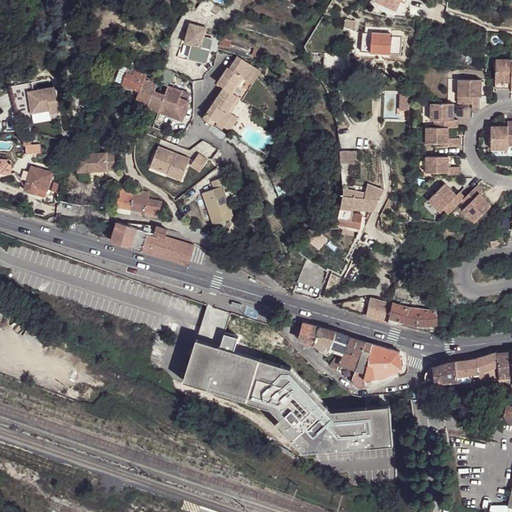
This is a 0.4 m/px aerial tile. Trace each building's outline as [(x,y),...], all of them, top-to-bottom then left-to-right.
[(394,9),(397,0),(384,0),(383,4),(394,9)] [(351,27),(362,29),(363,21),(353,19),(351,27)] [(206,31),(189,27),(185,46),(192,48),(190,61),(199,63),(207,65),(210,51),(207,50),(208,46),(211,47),(212,41),(204,39),(206,31)] [(372,33),(371,33),(369,51),(409,55),(410,37),(382,34),(372,33)] [(228,42),(220,39),(219,47),(226,49),(228,42)] [(45,43),(29,43),(29,72),(46,72),(45,43)] [(190,61),(192,48),(185,46),(182,45),(178,61),(198,66),(199,63),(190,61)] [(260,50),(251,47),(249,55),(259,57),(260,50)] [(323,51),(323,66),(345,67),(346,52),(323,51)] [(214,82),(221,86),(228,91),(237,76),(244,80),(252,67),(234,55),(226,67),(224,66),(214,82)] [(511,59),(511,56),(494,55),(493,85),(510,85),(510,82),(511,59)] [(114,79),(138,88),(143,75),(144,75),(145,73),(120,63),(114,79)] [(252,67),(244,80),(251,85),(260,72),(252,67)] [(146,106),(156,80),(144,75),(143,75),(138,88),(133,101),(146,106)] [(456,77),(456,101),(469,101),(470,101),(470,107),(478,107),(478,94),(479,94),(479,77),(456,77)] [(146,106),(170,116),(180,119),(188,101),(181,98),(178,97),(179,94),(181,90),(169,85),(156,80),(146,106)] [(236,96),(228,91),(221,86),(211,101),(200,117),(207,121),(210,117),(222,125),(230,112),(227,110),(236,96)] [(53,87),(26,92),(30,114),(48,110),(49,115),(58,113),(53,87)] [(398,91),(397,108),(407,109),(407,92),(398,91)] [(427,117),(431,117),(432,125),(445,125),(450,125),(454,125),(454,117),(450,117),(446,117),(446,113),(450,113),(451,100),(449,101),(439,101),(428,100),(427,117)] [(230,112),(222,125),(227,128),(235,116),(230,112)] [(506,146),(506,143),(511,142),(511,118),(506,118),(505,123),(489,123),(490,147),(506,146)] [(445,136),(445,125),(432,125),(423,124),(423,140),(423,141),(444,142),(444,144),(457,144),(458,137),(445,136)] [(39,141),(24,142),(24,150),(39,150),(39,141)] [(171,150),(157,145),(150,162),(167,168),(166,172),(165,173),(180,179),(188,157),(173,152),(173,154),(170,153),(171,150)] [(339,151),(338,161),(360,163),(361,151),(339,151)] [(111,152),(75,154),(76,172),(112,170),(111,152)] [(198,170),(206,158),(197,152),(189,164),(198,170)] [(445,164),(445,153),(423,153),(422,169),(444,170),(444,172),(457,172),(457,165),(445,164)] [(0,173),(8,174),(9,165),(7,165),(5,162),(5,160),(0,159),(0,173)] [(167,168),(150,162),(148,165),(166,172),(167,168)] [(29,164),(25,178),(22,188),(32,192),(34,186),(45,189),(46,185),(50,171),(29,164)] [(223,176),(209,180),(211,187),(199,191),(209,223),(230,216),(224,198),(227,197),(225,191),(222,192),(220,184),(225,183),(223,176)] [(459,199),(463,195),(457,190),(455,192),(451,196),(449,193),(451,189),(442,180),(425,196),(438,208),(441,206),(446,210),(452,205),(459,199)] [(342,191),(336,223),(358,227),(361,215),(351,213),(353,208),(371,211),(372,209),(382,187),(374,184),(367,182),(364,190),(341,185),(342,191)] [(481,188),(476,183),(463,195),(459,199),(464,204),(461,207),(473,219),(489,203),(480,194),(477,197),(474,194),(478,191),(481,188)] [(127,188),(118,187),(114,202),(113,209),(128,212),(129,206),(132,191),(127,190),(127,188)] [(147,196),(148,191),(138,190),(138,191),(132,191),(129,206),(128,212),(142,215),(144,209),(147,197),(147,196)] [(142,215),(157,217),(161,199),(147,196),(147,197),(144,209),(142,215)] [(113,209),(114,202),(107,201),(103,204),(101,207),(113,209)] [(140,249),(146,229),(123,223),(115,220),(108,239),(140,249)] [(123,223),(146,229),(151,231),(153,224),(149,223),(125,221),(123,223)] [(358,227),(336,223),(335,227),(357,232),(358,227)] [(164,228),(153,224),(151,231),(150,232),(162,236),(162,235),(164,228)] [(191,243),(162,235),(162,236),(150,232),(151,231),(146,229),(140,249),(185,263),(191,243)] [(296,278),(320,286),(327,265),(303,257),(296,278)] [(397,281),(412,283),(413,275),(398,274),(397,281)] [(365,314),(387,321),(391,304),(368,297),(365,314)] [(427,325),(436,323),(436,314),(434,310),(409,305),(409,306),(391,302),(391,304),(387,321),(395,323),(396,321),(402,320),(421,325),(427,325)] [(303,322),(298,338),(315,344),(320,326),(303,322)] [(330,345),(336,330),(320,326),(315,344),(317,345),(316,347),(318,350),(326,355),(327,355),(330,345)] [(336,330),(330,345),(339,348),(344,350),(350,336),(336,330)] [(293,365),(199,333),(184,375),(271,404),(279,415),(275,419),(303,448),(392,444),(390,406),(332,408),(293,365)] [(344,350),(339,361),(356,368),(366,341),(350,336),(344,350)] [(351,381),(360,387),(361,388),(363,387),(365,379),(374,343),(366,341),(356,368),(351,381)] [(389,348),(374,343),(365,379),(384,376),(402,369),(400,351),(389,348)] [(344,350),(339,348),(332,366),(336,369),(339,361),(344,350)] [(499,379),(511,377),(511,350),(497,351),(498,370),(499,379)] [(497,351),(478,356),(478,372),(498,370),(497,351)] [(478,356),(456,360),(458,373),(478,372),(478,356)] [(447,361),(433,365),(435,382),(455,380),(455,381),(459,381),(458,373),(456,360),(447,361)] [(433,365),(429,368),(427,370),(426,375),(426,383),(435,382),(433,365)] [(498,370),(478,372),(478,380),(488,380),(499,379),(498,370)] [(478,372),(458,373),(459,381),(478,380),(478,372)] [(511,404),(507,403),(503,419),(511,421),(511,404)]
